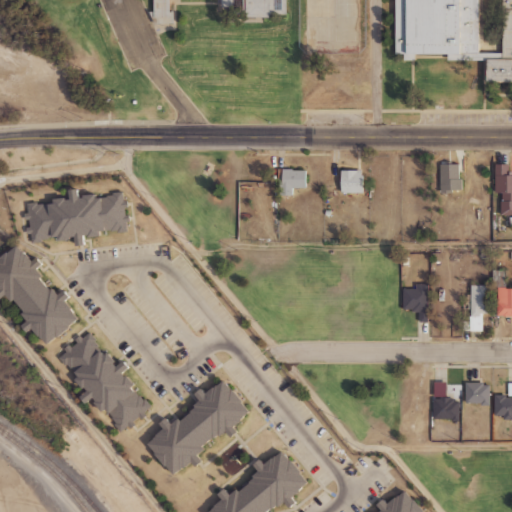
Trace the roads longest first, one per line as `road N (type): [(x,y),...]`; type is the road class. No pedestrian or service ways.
road 1 (residential): [(0,137),(511,136)]
road 2 (residential): [(280,353),(511,352)]
